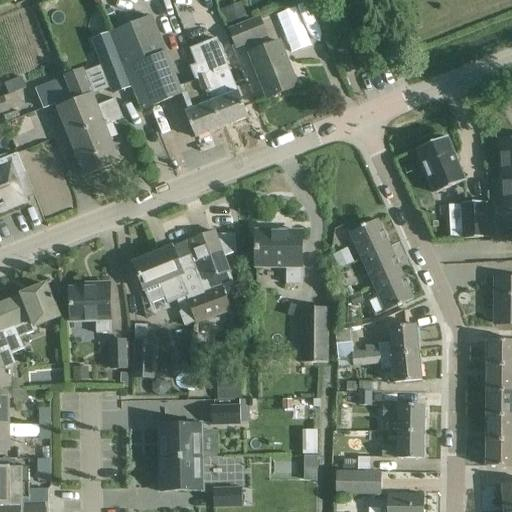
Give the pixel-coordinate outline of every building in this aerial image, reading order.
[(246,17),(240,2),(224,8),(229,23),(246,17)] [(236,49),(268,37),(260,16),(228,29),(236,49)] [(151,17),(112,33),(120,54),(126,67),(144,60),(164,52),(151,17)] [(110,92),(132,84),(126,67),(120,54),(112,33),(112,31),(90,40),(101,66),(109,89),(110,92)] [(279,41),(248,54),(267,99),(297,86),(279,41)] [(205,44),(191,50),(197,65),(221,128),(248,117),(238,92),(237,92),(224,97),(215,76),(228,71),(227,67),(221,51),(209,55),(205,44)] [(164,52),(144,60),(126,67),(132,84),(142,110),(181,93),(164,52)] [(185,113),(195,138),(221,128),(197,65),(190,68),(206,105),(185,113)] [(83,68),(64,76),(102,170),(119,162),(105,125),(122,118),(114,99),(97,106),(93,96),(109,89),(101,66),(85,73),(83,68)] [(57,109),(84,177),(102,170),(64,76),(35,88),(44,110),(56,104),(58,108),(57,109)] [(4,97),(8,109),(18,106),(14,91),(25,88),(22,77),(3,83),(7,96),(4,97)] [(447,137),(417,150),(436,194),(465,182),(447,137)] [(511,175),(511,174),(511,139),(498,140),(499,168),(511,167),(511,175)] [(0,209),(22,201),(13,177),(24,173),(16,153),(0,159),(0,209)] [(511,204),(511,174),(511,175),(511,167),(499,168),(501,205),(511,204)] [(486,202),(462,203),(464,239),(488,238),(486,202)] [(349,232),(361,259),(389,246),(377,219),(349,232)] [(187,241),(204,285),(231,276),(223,256),(236,252),(235,234),(216,234),(214,231),(187,241)] [(285,285),(301,285),(302,232),(255,232),(255,267),(286,267),(285,285)] [(173,247),(133,263),(144,291),(149,304),(165,298),(167,305),(175,301),(178,300),(182,312),(180,313),(186,327),(196,323),(231,309),(222,287),(234,283),(231,276),(204,285),(187,241),(173,247)] [(361,259),(373,285),(401,272),(389,246),(361,259)] [(413,299),(401,272),(373,285),(385,312),(413,299)] [(511,279),(495,280),(495,324),(511,324),(511,279)] [(95,321),(96,333),(110,333),(109,284),(94,284),(94,288),(70,289),(71,322),(95,321)] [(25,297),(0,307),(0,367),(15,362),(11,353),(22,348),(18,338),(37,330),(34,324),(56,315),(45,288),(24,296),(25,297)] [(363,301),(359,293),(349,297),(353,305),(363,301)] [(328,362),(328,307),(300,307),(300,362),(328,362)] [(336,344),(337,361),(419,353),(416,325),(389,328),(391,343),(379,344),(379,352),(352,353),(352,343),(336,344)] [(146,342),(147,327),(135,326),(132,380),(153,381),(155,343),(146,342)] [(126,369),(125,340),(110,341),(111,369),(126,369)] [(487,366),(511,366),(511,340),(487,341),(487,366)] [(393,368),(395,383),(421,381),(419,353),(337,361),(338,367),(380,365),(381,369),(393,368)] [(511,391),(511,366),(487,366),(487,391),(511,391)] [(244,397),(242,372),(216,373),(217,398),(244,397)] [(22,381),(12,382),(12,389),(22,389),(22,381)] [(346,391),(358,391),(371,392),(380,392),(381,382),(358,382),(358,383),(347,383),(346,391)] [(338,405),(371,406),(371,392),(358,391),(358,394),(339,393),(338,405)] [(511,391),(487,391),(486,416),(511,416),(511,391)] [(0,424),(9,425),(9,398),(0,398),(0,424)] [(397,432),(424,432),(424,405),(398,405),(382,405),(382,419),(398,419),(397,432)] [(210,407),(211,428),(241,426),(240,406),(210,407)] [(39,409),(39,424),(50,424),(50,408),(39,409)] [(486,441),(511,441),(511,416),(486,416),(486,441)] [(9,425),(0,424),(0,451),(10,451),(9,425)] [(50,424),(39,424),(39,439),(50,439),(50,424)] [(157,426),(158,458),(203,457),(202,425),(157,426)] [(302,455),(317,455),(317,432),(302,432),(302,455)] [(397,459),(423,460),(424,432),(397,432),(397,445),(381,445),(381,459),(397,459)] [(486,467),(511,467),(511,441),(486,441),(486,467)] [(203,457),(158,458),(159,495),(205,493),(203,457)] [(36,460),(37,480),(50,480),(50,459),(36,460)] [(0,466),(0,505),(10,505),(21,505),(21,511),(47,511),(48,490),(29,490),(29,482),(29,467),(21,467),(10,468),(10,466),(0,466)] [(304,481),(316,481),(316,469),(304,469),(304,481)] [(336,495),(381,495),(381,471),(357,471),(336,471),(336,495)] [(511,484),(502,485),(504,511),(511,510),(511,484)] [(243,509),(243,489),(214,490),(214,510),(243,509)] [(388,495),(387,511),(423,511),(423,495),(388,495)]
